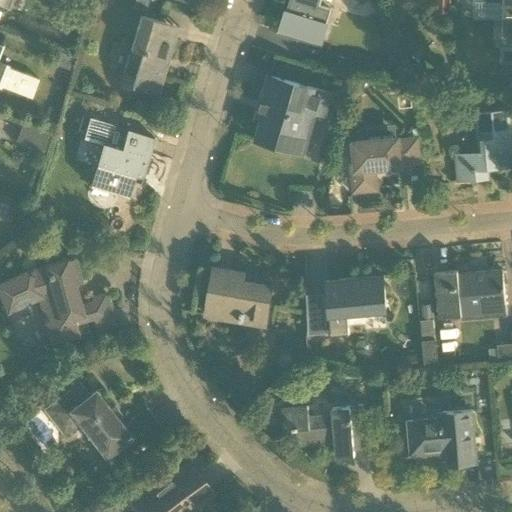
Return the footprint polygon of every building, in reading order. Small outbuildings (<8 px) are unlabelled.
[(147,12),(150,0),(149,0),(132,0),(131,8),(147,12)] [(290,0),(280,32),(320,44),(330,9),(319,5),(320,0),(290,0)] [(437,0),(437,11),(450,12),(450,0),(437,0)] [(511,0),(473,0),(473,1),(503,2),(503,34),(511,33),(511,0)] [(169,26),(169,24),(140,15),(119,88),(131,92),(133,87),(159,95),(175,42),(179,29),(177,28),(178,27),(171,25),(171,26),(169,26)] [(0,62),(0,54),(3,46),(0,44),(0,89),(1,90),(2,87),(32,99),(39,80),(10,69),(10,67),(0,62)] [(59,54),(55,65),(71,71),(75,59),(59,54)] [(263,118),(256,140),(304,154),(308,142),(297,139),(305,110),(326,116),(332,94),(269,75),(261,102),(271,105),(267,119),(263,118)] [(480,152),(456,154),(458,182),(477,180),(477,177),(490,176),(489,169),(511,167),(511,138),(510,110),(476,112),(480,152)] [(82,117),(78,130),(86,132),(89,119),(82,117)] [(89,119),(86,132),(84,139),(102,144),(90,186),(129,198),(136,175),(143,177),(155,138),(90,118),(89,119)] [(23,126),(17,142),(45,152),(50,136),(23,126)] [(353,169),(355,191),(377,189),(375,168),(401,166),(401,165),(421,163),(419,137),(398,139),(398,138),(355,142),(357,169),(353,169)] [(0,218),(5,220),(10,207),(0,203),(0,218)] [(91,314),(97,331),(116,326),(106,293),(92,298),(93,302),(81,305),(75,284),(82,282),(74,258),(32,270),(0,284),(0,294),(8,313),(39,299),(53,344),(81,336),(75,318),(91,314)] [(245,273),(215,267),(206,315),(243,321),(245,316),(267,320),(273,286),(243,281),(245,273)] [(507,316),(506,303),(503,270),(459,273),(458,270),(435,272),(439,318),(462,316),(463,320),(507,316)] [(359,277),(344,278),(344,280),(327,281),(332,336),(350,334),(348,314),(387,311),(384,276),(359,278),(359,277)] [(420,305),(421,321),(433,320),(432,304),(420,305)] [(423,367),(437,365),(435,341),(421,342),(423,367)] [(511,343),(498,345),(498,347),(499,360),(511,359),(511,343)] [(498,347),(490,348),(491,362),(499,361),(499,360),(498,347)] [(110,456),(118,467),(164,431),(147,409),(124,427),(96,391),(90,396),(80,383),(45,411),(65,436),(80,424),(106,458),(110,456)] [(355,450),(368,449),(364,405),(351,406),(351,407),(333,408),(333,415),(309,417),(308,406),(282,409),(284,431),(297,429),(299,445),(336,442),(337,457),(355,456),(355,450)] [(450,464),(477,462),(473,410),(440,413),(441,418),(409,421),(411,455),(449,451),(450,464)] [(137,504),(143,511),(196,511),(195,509),(215,494),(191,463),(137,504)]
